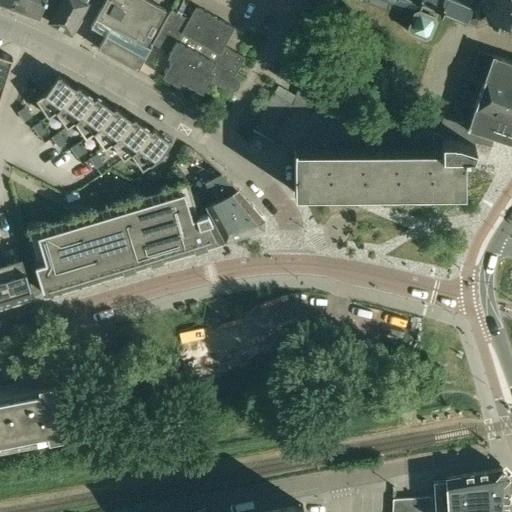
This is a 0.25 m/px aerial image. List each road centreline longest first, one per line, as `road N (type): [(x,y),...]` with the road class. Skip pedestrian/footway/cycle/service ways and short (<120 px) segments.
road 1 (residential): [(290,264),(287,215),(229,150),(0,26)]
road 2 (unclassified): [(0,332),(169,283),(290,264)]
road 3 (unclassified): [(290,264),(468,301)]
road 4 (residential): [(339,477),(162,511)]
